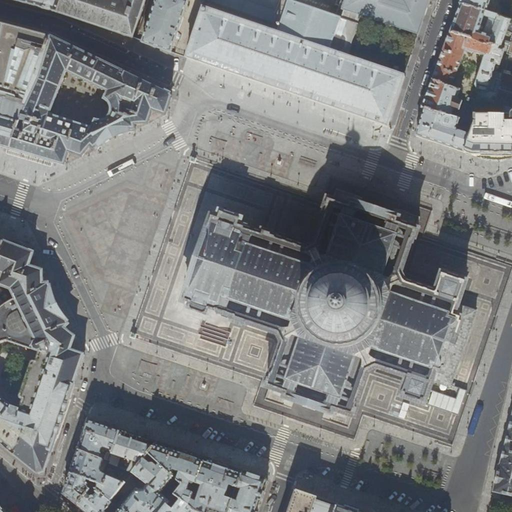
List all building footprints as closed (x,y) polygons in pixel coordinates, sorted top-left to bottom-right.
[(145,0),(7,0),(53,11),(55,12),(60,14),(113,31),(132,38),(145,0)] [(279,0),(156,0),(143,41),(143,43),(157,48),(163,50),(171,53),(188,2),(181,0),(208,0),(209,0),(209,1),(272,22),(279,0)] [(279,0),(272,22),(272,23),(281,26),(278,33),(203,7),(186,58),(287,92),(362,118),(388,127),(405,76),(404,76),(348,57),(362,16),(418,34),(423,20),(425,12),(429,0),(346,0),(340,18),(286,0),(279,0)] [(462,0),(460,5),(487,12),(491,0),(462,0)] [(469,121),(472,121),(475,101),(468,99),(466,105),(460,103),(457,99),(461,89),(452,87),(464,51),(471,54),(472,52),(480,55),(480,56),(482,61),(483,61),(475,85),(478,89),(479,89),(487,92),(494,71),(497,71),(505,46),(502,44),(509,24),(510,20),(487,12),(460,5),(457,12),(444,49),(438,64),(421,108),(425,109),(450,117),(451,117),(460,120),(468,123),(469,121)] [(0,146),(7,148),(26,99),(50,37),(0,23),(0,146)] [(511,108),(511,25),(509,24),(502,44),(505,46),(497,71),(494,71),(487,92),(479,89),(475,101),(511,108)] [(143,81),(107,64),(50,37),(26,99),(7,148),(26,154),(61,164),(64,166),(65,162),(68,154),(69,152),(70,153),(71,152),(79,155),(82,157),(84,154),(84,153),(89,147),(90,147),(91,146),(94,149),(96,147),(98,149),(101,146),(105,142),(106,143),(110,140),(109,140),(114,138),(118,136),(119,136),(123,134),(123,133),(128,132),(128,133),(133,132),(132,129),(134,129),(134,125),(135,124),(144,123),(144,124),(148,124),(149,121),(148,120),(151,112),(152,112),(152,111),(154,111),(163,113),(162,114),(166,115),(167,111),(170,102),(172,98),(171,98),(170,95),(170,94),(167,92),(166,93),(143,81)] [(511,108),(475,101),(472,121),(475,122),(474,125),(471,136),(465,153),(474,156),(510,156),(511,156),(511,108)] [(465,153),(471,136),(458,132),(457,128),(460,120),(451,117),(450,117),(425,109),(420,124),(416,136),(421,138),(440,144),(460,151),(460,152),(465,153)] [(214,210),(212,216),(209,227),(187,292),(183,303),(181,309),(187,311),(199,315),(209,319),(218,322),(220,313),(232,317),(235,318),(233,322),(242,325),(243,324),(247,325),(248,324),(279,335),(283,344),(273,374),(271,374),(270,379),(268,378),(266,387),(278,391),(287,394),(285,398),(284,401),(332,417),(333,414),(334,411),(355,418),(358,409),(357,409),(358,404),(357,404),(368,372),(377,368),(408,378),(402,397),(425,405),(432,382),(451,388),(453,383),(475,316),(476,311),(458,305),(459,304),(466,283),(443,275),(437,293),(405,283),(401,274),(412,243),(413,243),(414,238),(416,239),(418,230),(398,223),(399,219),(400,216),(352,200),(351,203),(350,207),(341,204),(329,200),(326,208),(327,209),(326,213),(327,214),(316,245),(308,250),(276,239),(277,238),(272,236),(273,235),(264,232),(262,236),(260,235),(249,231),(252,223),(243,219),(232,216),(221,212),(214,210)] [(31,252),(25,250),(4,242),(0,252),(0,443),(9,450),(15,455),(37,473),(38,473),(44,471),(51,452),(51,453),(63,418),(75,385),(74,385),(76,380),(79,371),(83,358),(85,355),(81,354),(72,351),(73,351),(71,350),(72,349),(71,348),(74,340),(75,340),(76,337),(73,335),(72,335),(66,329),(65,328),(68,325),(67,323),(69,322),(65,318),(62,314),(62,313),(59,309),(57,304),(55,301),(54,296),(53,296),(52,290),(51,286),(49,287),(48,285),(44,285),(44,283),(43,283),(43,275),(43,272),(43,271),(40,270),(31,268),(31,267),(30,267),(30,265),(33,256),(33,257),(35,253),(31,252)] [(511,417),(500,465),(499,465),(496,479),(493,493),(491,501),(488,511),(495,511),(497,508),(499,502),(502,494),(511,496),(511,417)] [(85,433),(79,450),(99,458),(102,449),(105,447),(111,449),(107,451),(104,460),(108,462),(111,463),(121,431),(105,425),(89,420),(85,433)] [(134,473),(145,460),(149,454),(158,443),(137,436),(121,431),(111,463),(134,473)] [(184,486),(176,496),(182,500),(190,506),(192,501),(194,494),(188,492),(191,482),(197,485),(206,460),(180,451),(158,443),(149,454),(161,465),(173,476),(174,471),(181,473),(179,481),(179,482),(184,486)] [(78,453),(71,474),(97,483),(93,487),(96,490),(99,492),(111,502),(125,484),(102,474),(108,462),(104,460),(99,458),(79,450),(78,453)] [(92,498),(88,494),(77,505),(85,511),(162,511),(168,506),(171,502),(161,494),(174,477),(173,476),(161,465),(158,468),(155,465),(151,465),(145,460),(134,473),(134,474),(148,485),(145,489),(137,490),(122,509),(123,510),(121,511),(105,511),(112,504),(111,502),(99,492),(95,497),(92,498)] [(238,488),(244,472),(226,466),(206,460),(197,485),(204,487),(198,503),(192,501),(190,506),(196,511),(209,511),(210,511),(211,511),(229,511),(234,500),(226,497),(231,485),(238,488)] [(256,477),(244,472),(238,488),(243,490),(239,502),(234,500),(229,511),(257,511),(268,481),(256,477)] [(90,491),(93,487),(97,483),(71,474),(64,492),(64,494),(75,503),(77,505),(88,494),(90,491)] [(179,486),(170,497),(173,499),(176,496),(184,486),(179,482),(177,484),(179,486)] [(288,511),(313,511),(318,498),(308,495),(296,491),(288,511)] [(323,500),(318,498),(313,511),(335,511),(338,505),(323,500)] [(162,511),(196,511),(190,506),(182,500),(174,510),(168,506),(162,511)]
